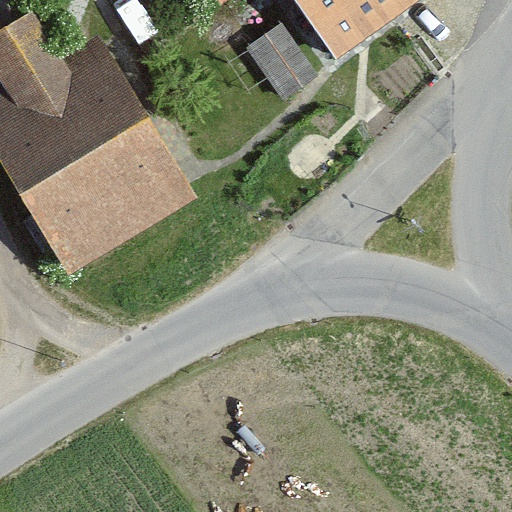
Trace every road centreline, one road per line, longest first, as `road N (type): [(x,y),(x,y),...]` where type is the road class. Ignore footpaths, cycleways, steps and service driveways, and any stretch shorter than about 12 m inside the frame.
road 1 (residential): [(287,289),(172,341),(0,445)]
road 2 (residential): [(497,85),(344,220),(287,289)]
road 3 (residential): [(497,85),(481,203),(502,328)]
road 4 (unclassified): [(502,328),(406,288),(349,282),(287,289)]
